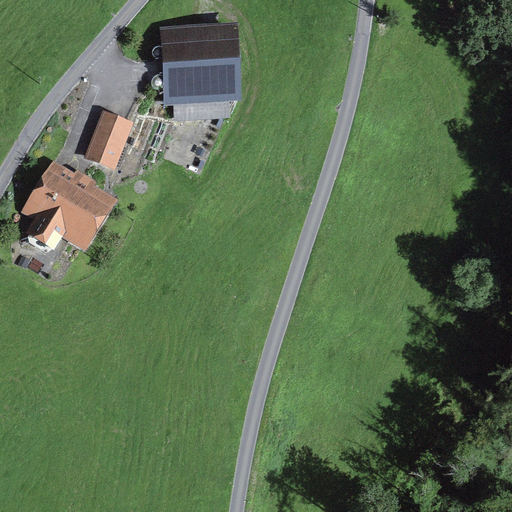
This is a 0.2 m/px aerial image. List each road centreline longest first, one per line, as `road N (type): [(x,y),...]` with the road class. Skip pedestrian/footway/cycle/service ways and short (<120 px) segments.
road 1 (unclassified): [(365,0),(351,91),(259,393),(237,511)]
road 2 (unclassified): [(0,183),(60,89),(139,0)]
